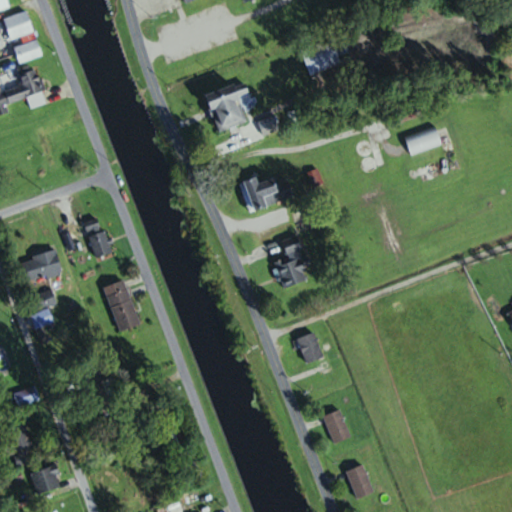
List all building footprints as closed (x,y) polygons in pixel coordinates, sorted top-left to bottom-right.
[(0,0),(0,11),(10,8),(7,0),(0,0)] [(15,47),(19,63),(42,57),(28,12),(4,18),(11,41),(25,37),(27,44),(15,47)] [(301,51),(310,76),(341,64),(332,39),(301,51)] [(0,85),(0,115),(9,113),(6,104),(29,97),(32,108),(47,103),(35,65),(11,73),(12,77),(20,75),(23,85),(3,91),(1,85),(0,85)] [(207,94),(218,132),(247,123),(236,85),(207,94)] [(274,123),(273,120),(261,122),(262,134),(279,132),(278,122),(274,123)] [(61,169),(45,125),(36,129),(51,172),(61,169)] [(442,144),(436,126),(405,138),(412,156),(442,144)] [(295,198),(290,180),(277,183),(276,178),(259,183),(258,178),(241,183),(249,211),(295,198)] [(300,233),(312,228),(305,210),(293,215),(300,233)] [(112,253),(100,217),(84,222),(96,258),(112,253)] [(309,281),(297,237),(284,240),(289,260),(277,263),(283,288),(309,281)] [(22,259),(27,282),(62,275),(57,251),(22,259)] [(141,324),(124,280),(104,288),(121,332),(141,324)] [(33,297),(38,311),(58,304),(53,290),(33,297)] [(298,338),(306,364),(323,358),(316,333),(298,338)] [(40,400),(36,386),(14,393),(17,407),(40,400)] [(350,438),(342,410),(324,415),(333,443),(350,438)] [(36,461),(24,426),(3,433),(15,468),(36,461)] [(347,471),(357,499),(374,493),(364,465),(347,471)] [(62,488),(57,466),(31,473),(36,494),(62,488)]
